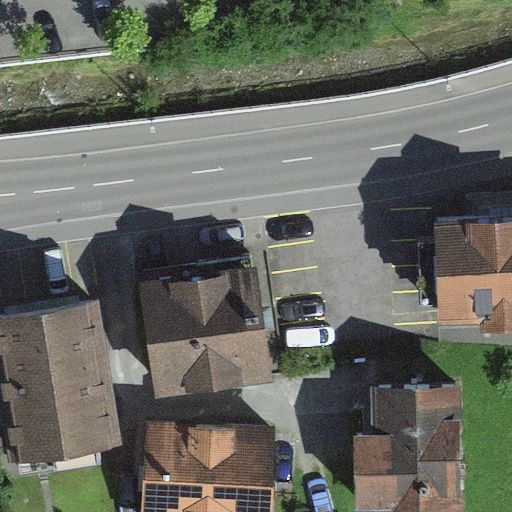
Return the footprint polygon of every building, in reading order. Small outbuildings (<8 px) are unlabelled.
[(511,207),(452,209),(452,230),(439,230),(441,291),(456,291),(456,303),(511,301),(511,207)] [(221,268),(149,279),(165,388),(284,371),(281,351),(267,251),(220,258),(221,268)] [(6,321),(0,321),(0,344),(19,451),(29,449),(33,473),(116,459),(111,432),(132,429),(110,301),(101,302),(6,321)] [(479,511),(479,380),(377,381),(378,426),(358,426),(358,496),(380,496),(379,511),(479,511)] [(287,511),(292,426),(160,419),(154,511),(287,511)]
